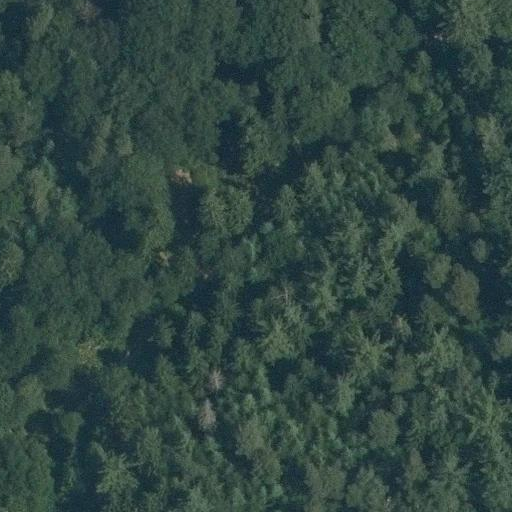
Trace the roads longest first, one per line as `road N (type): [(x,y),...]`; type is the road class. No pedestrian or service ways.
road 1 (track): [(465,0),(0,493)]
road 2 (track): [(511,136),(475,0)]
